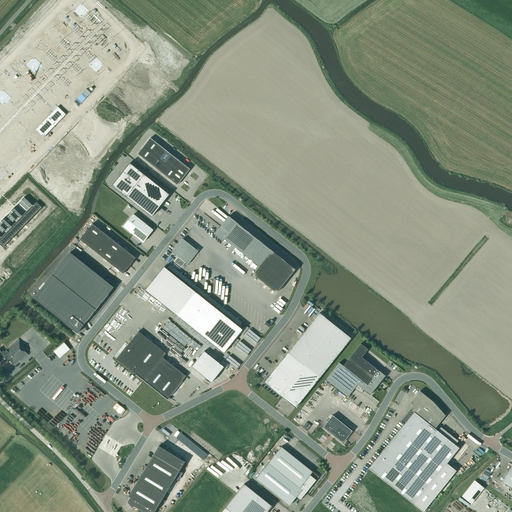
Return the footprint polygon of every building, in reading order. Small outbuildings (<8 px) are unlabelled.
[(56,112),(39,130),(47,138),(53,132),(52,131),(54,128),(55,129),(64,120),(56,112)] [(150,138),(138,154),(177,185),(190,169),(150,138)] [(113,185),(113,186),(152,217),(169,194),(131,164),(130,164),(129,164),(123,172),(123,173),(120,177),(119,177),(113,185)] [(0,235),(0,244),(3,247),(42,207),(36,201),(32,205),(22,216),(12,226),(2,237),(0,235)] [(133,215),(124,226),(143,242),(153,230),(149,227),(133,215)] [(229,216),(215,234),(223,240),(224,238),(259,267),(253,274),(276,293),(295,269),(272,251),(229,216)] [(92,224),(80,240),(123,274),(136,258),(92,224)] [(188,265),(198,251),(183,239),(172,252),(188,265)] [(72,249),(35,296),(79,331),(116,284),(72,249)] [(217,251),(216,252),(225,261),(227,259),(217,251)] [(185,263),(178,257),(174,262),(181,267),(185,263)] [(164,267),(145,291),(224,353),(243,330),(164,267)] [(351,338),(319,313),(264,382),(296,408),(351,338)] [(138,331),(116,359),(167,400),(171,395),(171,396),(171,395),(175,390),(178,386),(182,382),(182,381),(186,376),(174,367),(175,367),(174,366),(171,364),(170,363),(167,361),(166,360),(163,357),(166,353),(138,331)] [(0,357),(0,361),(1,363),(8,358),(14,366),(20,361),(20,362),(28,355),(25,351),(27,350),(18,339),(4,352),(1,348),(0,348),(0,353),(1,356),(0,357)] [(34,350),(38,346),(33,340),(28,344),(34,350)] [(339,363),(326,380),(348,397),(357,385),(369,395),(385,375),(361,357),(368,349),(361,344),(343,366),(339,363)] [(58,351),(62,356),(69,349),(65,345),(58,351)] [(224,367),(204,351),(192,367),(211,382),(224,367)] [(420,391),(410,403),(414,405),(411,409),(414,412),(369,469),(423,511),(456,471),(447,463),(459,448),(435,429),(439,423),(438,421),(439,420),(440,421),(445,416),(432,401),(420,391)] [(75,416),(82,405),(79,403),(72,414),(75,416)] [(343,443),(352,431),(333,415),(323,427),(343,443)] [(96,430),(86,445),(97,452),(105,440),(106,441),(109,438),(96,430)] [(182,443),(204,460),(208,454),(186,438),(182,443)] [(134,507),(143,511),(154,511),(185,462),(159,446),(128,496),(130,497),(127,502),(132,508),(134,507)] [(319,477),(281,447),(256,478),(290,505),(297,497),(300,500),(319,477)] [(511,466),(502,482),(511,487),(511,466)] [(484,488),(475,481),(462,496),(471,504),(484,488)] [(244,484),(221,511),(267,511),(272,506),(244,484)]
